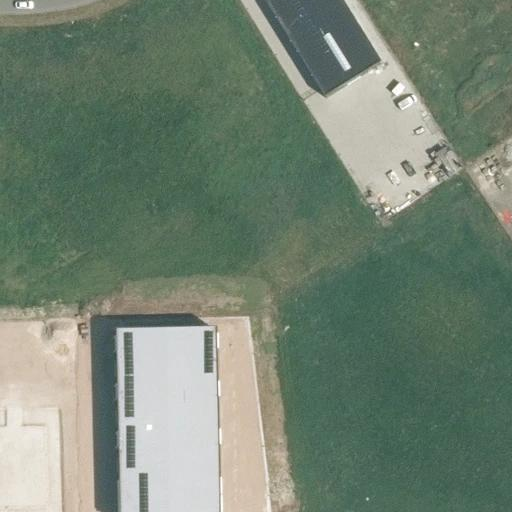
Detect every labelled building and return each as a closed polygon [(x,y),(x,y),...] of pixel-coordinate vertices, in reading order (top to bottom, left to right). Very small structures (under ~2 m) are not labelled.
[(259,0),(260,1),(261,0),(326,101),(382,66),(340,0),(259,0)] [(164,332),(165,380),(215,379),(214,331),(164,332)] [(113,333),(114,381),(165,380),(164,332),(113,333)] [(165,380),(166,428),(216,427),(215,379),(165,380)] [(114,381),(115,430),(166,428),(165,380),(114,381)] [(166,428),(167,477),(217,476),(216,427),(166,428)] [(115,430),(116,478),(167,477),(166,428),(115,430)] [(167,477),(167,511),(217,511),(217,476),(167,477)] [(116,478),(117,511),(167,511),(167,477),(116,478)]
